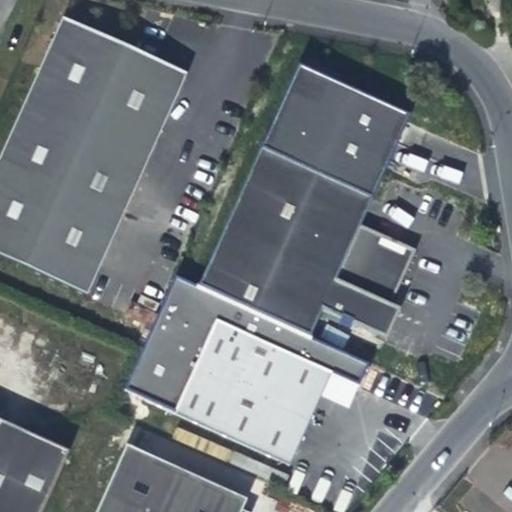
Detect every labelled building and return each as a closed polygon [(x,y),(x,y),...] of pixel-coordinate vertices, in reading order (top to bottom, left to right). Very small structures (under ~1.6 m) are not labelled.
[(62,21),(0,159),(0,257),(88,297),(187,76),(62,21)] [(258,147),(195,287),(308,338),(321,310),(376,335),(389,307),(414,251),(359,225),(372,198),(258,147)] [(389,307),(376,335),(385,339),(398,311),(389,307)] [(217,324),(174,415),(288,468),(330,376),(217,324)] [(41,511),(68,453),(0,422),(0,511),(41,511)] [(240,511),(246,501),(125,447),(96,511),(240,511)]
